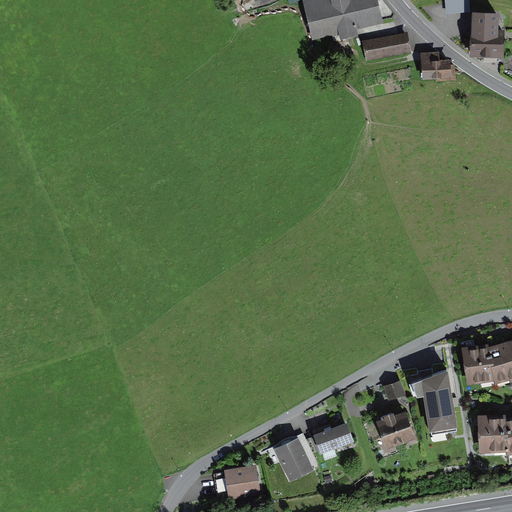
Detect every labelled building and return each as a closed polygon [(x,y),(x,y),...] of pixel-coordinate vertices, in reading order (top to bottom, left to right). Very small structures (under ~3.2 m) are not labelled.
[(328,0),(308,5),(315,36),(382,20),(377,0),(328,0)] [(445,3),(445,20),(470,19),(469,2),(445,3)] [(505,28),(473,28),(473,57),(505,57),(505,28)] [(406,30),(366,36),(369,55),(409,49),(406,30)] [(426,57),(427,74),(454,73),(453,56),(426,57)] [(486,343),(464,347),(469,382),(495,377),(496,381),(511,376),(511,352),(509,342),(487,348),(486,343)] [(423,378),(432,432),(456,428),(446,370),(423,378)] [(398,381),(385,385),(389,397),(402,392),(398,381)] [(404,411),(379,420),(388,445),(413,436),(404,411)] [(511,416),(506,418),(480,417),(482,450),(507,449),(509,453),(511,452),(511,416)] [(346,423),(316,433),(322,450),(352,440),(346,423)] [(312,468),(298,439),(277,448),(290,478),(312,468)] [(255,466),(226,470),(231,497),(259,492),(255,466)]
